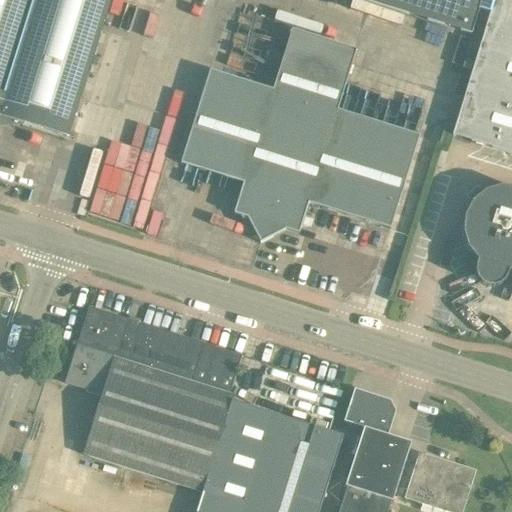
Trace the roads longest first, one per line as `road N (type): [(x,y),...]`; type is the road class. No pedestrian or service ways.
road 1 (tertiary): [(511,389),(54,242)]
road 2 (unclassified): [(0,411),(54,242)]
road 3 (unknown): [(7,388),(37,402),(44,421),(13,511)]
